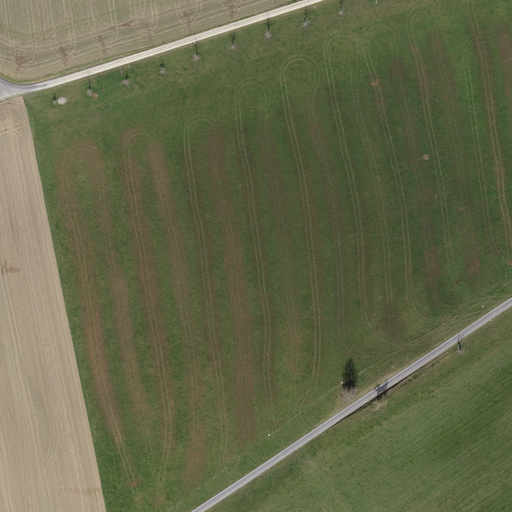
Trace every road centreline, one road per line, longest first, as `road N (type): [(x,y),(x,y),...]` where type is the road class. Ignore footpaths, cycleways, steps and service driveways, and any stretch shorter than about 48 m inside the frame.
road 1 (track): [(196,511),(511,302)]
road 2 (track): [(12,92),(316,0)]
